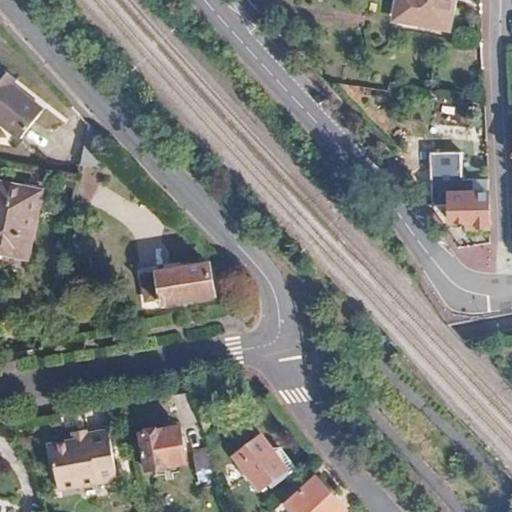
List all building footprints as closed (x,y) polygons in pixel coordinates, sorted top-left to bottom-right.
[(399,0),(396,19),(446,28),(452,1),(450,0),(399,0)] [(52,116),(20,93),(24,87),(7,74),(2,81),(0,79),(0,126),(30,147),(52,116)] [(438,100),(434,117),(466,124),(470,107),(438,100)] [(433,165),(460,164),(460,151),(432,152),(433,165)] [(432,178),(432,197),(432,207),(450,209),(449,225),(467,226),(467,231),(471,231),(470,237),(476,237),(476,231),(490,232),(488,197),(471,196),(472,182),(432,178)] [(33,257),(46,189),(0,180),(0,238),(17,242),(15,254),(33,257)] [(488,184),(472,182),(471,196),(488,197),(488,184)] [(422,206),(432,207),(432,197),(425,197),(423,197),(422,206)] [(15,254),(17,242),(0,238),(0,254),(14,257),(15,254)] [(216,297),(212,262),(145,269),(148,297),(161,295),(162,303),(216,297)] [(189,465),(181,429),(143,437),(150,473),(189,465)] [(88,432),(71,433),(73,446),(89,443),(89,438),(88,432)] [(275,489),(299,465),(268,433),(243,456),(275,489)] [(89,443),(73,446),(49,450),(57,493),(117,483),(109,435),(89,438),(89,443)] [(380,457),(388,450),(374,436),(366,443),(380,457)] [(224,487),(211,450),(194,456),(207,493),(224,487)] [(297,511),(347,511),(350,509),(320,477),(290,504),(297,511)]
